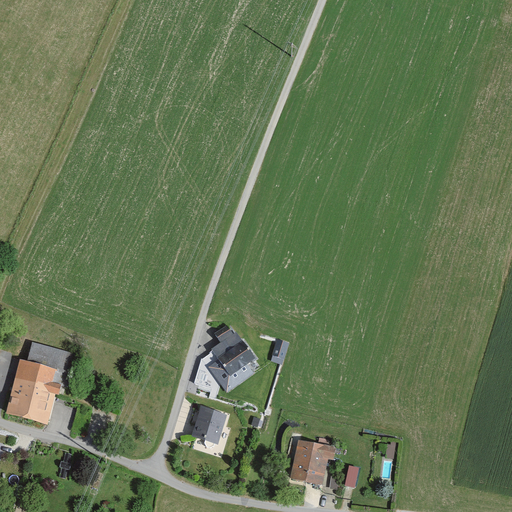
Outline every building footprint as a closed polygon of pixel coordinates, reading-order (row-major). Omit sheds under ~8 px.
[(237,335),(213,350),(231,379),(256,364),(237,335)] [(283,363),(289,340),(277,337),(271,360),(283,363)] [(72,356),(35,348),(30,368),(23,366),(10,419),(48,428),(60,379),(67,381),(72,356)] [(227,420),(202,413),(195,440),(220,447),(227,420)] [(387,442),(388,456),(396,456),(395,441),(387,442)] [(334,454),(300,446),(293,480),(326,488),(334,454)] [(346,485),(357,486),(360,465),(349,464),(346,485)] [(331,475),(330,485),(345,487),(347,476),(331,475)]
